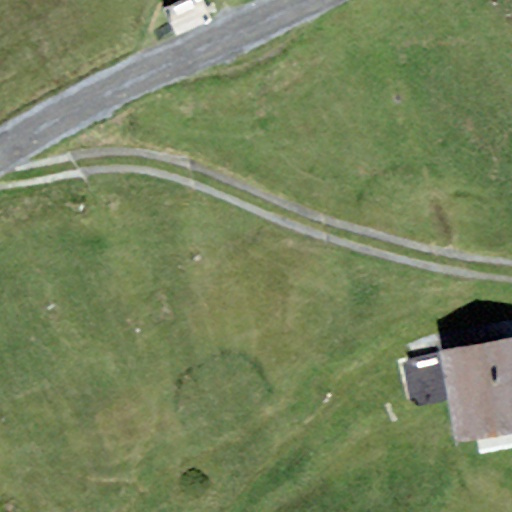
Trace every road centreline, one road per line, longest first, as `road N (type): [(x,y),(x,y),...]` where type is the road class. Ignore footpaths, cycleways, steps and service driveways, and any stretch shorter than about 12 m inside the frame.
road 1 (track): [(0,174),(141,158),(316,226),(425,257),(511,270)]
road 2 (track): [(0,147),(296,0)]
